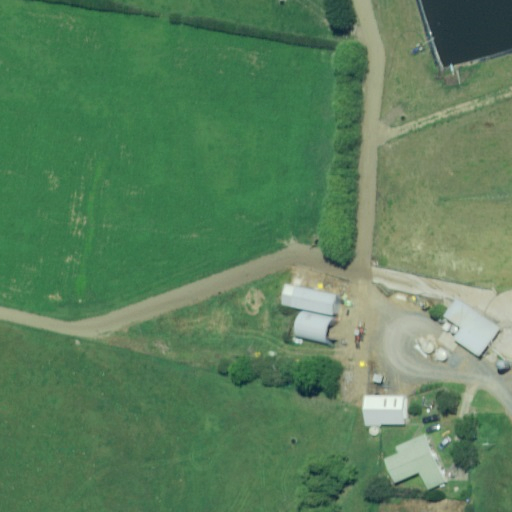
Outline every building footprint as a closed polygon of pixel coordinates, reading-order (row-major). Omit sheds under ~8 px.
[(310,310),(341,316),(345,296),(294,286),(290,306),(310,310)] [(507,327),(465,299),(453,317),(470,329),(463,340),(487,357),(507,327)] [(341,316),(310,310),(304,337),(335,343),(341,316)] [(412,425),(413,397),(372,397),(372,425),(412,425)] [(453,482),(434,435),(404,448),(407,454),(393,460),(402,483),(427,473),(434,490),(453,482)]
